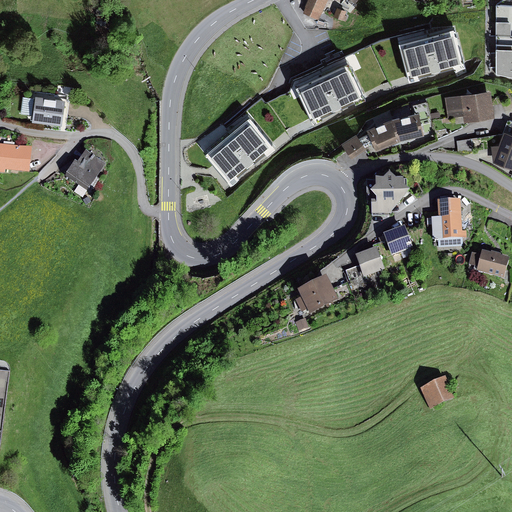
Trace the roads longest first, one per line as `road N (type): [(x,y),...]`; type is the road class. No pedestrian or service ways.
road 1 (track): [(391,511),(470,477),(489,458),(494,401),(468,371),(430,377),(352,429),(245,416),(184,421),(153,450),(150,511)]
road 2 (tertiary): [(120,511),(116,438),(152,358),(201,316),(338,231),(348,205),(337,183)]
road 3 (tertiary): [(169,211),(168,115),(178,69),(200,34),(254,0)]
road 4 (tertiary): [(337,183),(304,177),(209,257),(186,254),(173,241),(169,211)]
road 5 (residential): [(169,211),(147,209),(134,156),(111,134),(71,138),(0,124)]
road 6 (residential): [(337,183),(407,157),(455,159),(511,186)]
